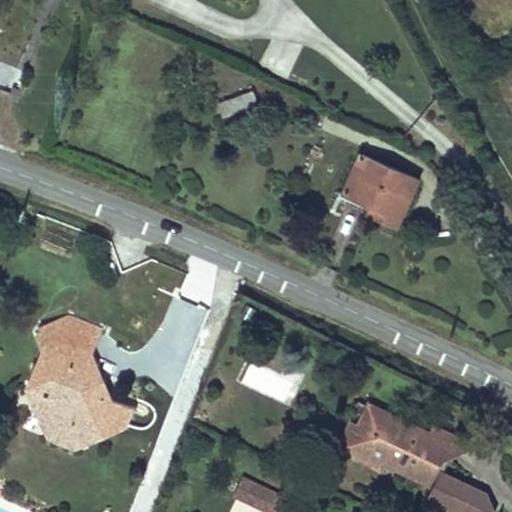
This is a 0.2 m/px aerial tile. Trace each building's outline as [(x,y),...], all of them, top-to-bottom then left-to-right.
[(221,118),(259,106),(254,91),(216,103),(221,118)] [(410,184),(350,154),(330,195),(389,225),(410,184)] [(92,413),(74,365),(45,353),(23,359),(20,366),(28,368),(21,386),(13,383),(7,400),(21,407),(15,423),(29,430),(23,445),(64,463),(70,450),(86,455),(92,441),(105,445),(113,421),(92,413)] [(28,368),(20,366),(13,383),(21,386),(28,368)] [(413,440),(352,411),(342,430),(333,446),(337,458),(356,468),(359,463),(408,488),(411,484),(416,486),(404,509),(411,511),(456,511),(463,499),(421,477),(428,463),(423,460),(426,455),(432,458),(439,443),(417,432),(413,440)] [(317,455),(325,459),(333,446),(342,430),(333,425),(317,455)] [(234,505),(248,511),(277,511),(279,509),(241,491),(234,505)] [(469,511),(463,499),(456,511),(469,511)]
